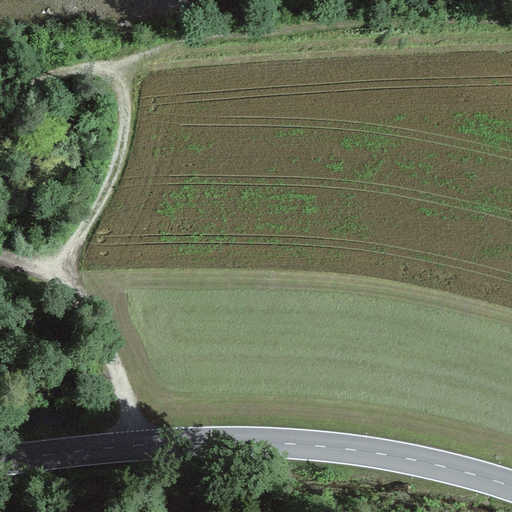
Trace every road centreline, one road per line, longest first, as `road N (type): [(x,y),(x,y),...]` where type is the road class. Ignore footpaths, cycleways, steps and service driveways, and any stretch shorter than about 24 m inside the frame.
road 1 (secondary): [(511,489),(329,448),(154,444),(0,462)]
road 2 (track): [(114,67),(116,147),(57,270),(154,444)]
